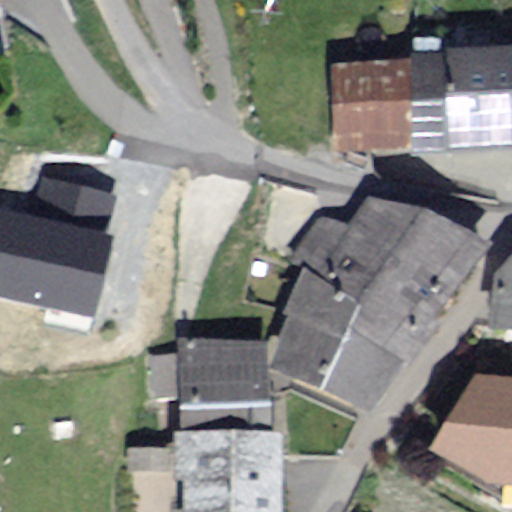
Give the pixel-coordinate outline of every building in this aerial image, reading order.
[(406,67),(325,68),(325,159),(404,157),(406,199),(511,204),(511,54),(406,59),(406,67)] [(473,243),(362,200),(341,230),(315,221),(284,263),(298,280),(259,374),(363,421),(399,375),(388,368),(431,320),(420,313),(473,243)] [(511,266),(487,286),(475,339),(511,343),(511,266)] [(259,374),(259,350),(174,350),(173,414),(259,414),(259,374)] [(511,388),(468,383),(414,457),(471,495),(511,496),(511,388)] [(270,511),(271,443),(167,443),(167,488),(177,488),(177,511),(270,511)]
